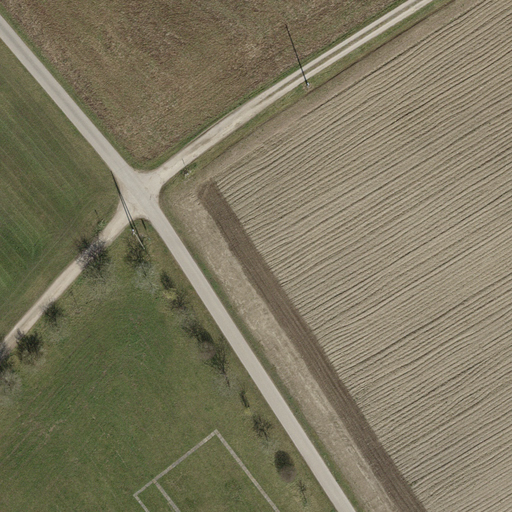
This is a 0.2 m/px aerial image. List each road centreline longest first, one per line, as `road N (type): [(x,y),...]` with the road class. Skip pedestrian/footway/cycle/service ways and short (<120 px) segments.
road 1 (unclassified): [(346,511),(141,195),(0,28)]
road 2 (track): [(0,360),(141,195),(423,0)]
